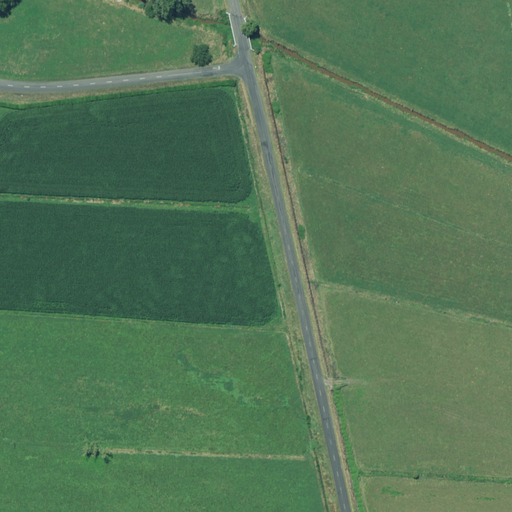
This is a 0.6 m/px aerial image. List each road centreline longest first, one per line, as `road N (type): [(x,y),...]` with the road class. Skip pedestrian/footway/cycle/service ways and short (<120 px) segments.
road 1 (unclassified): [(342,511),(248,66)]
road 2 (unclassified): [(248,66),(76,86),(0,84)]
